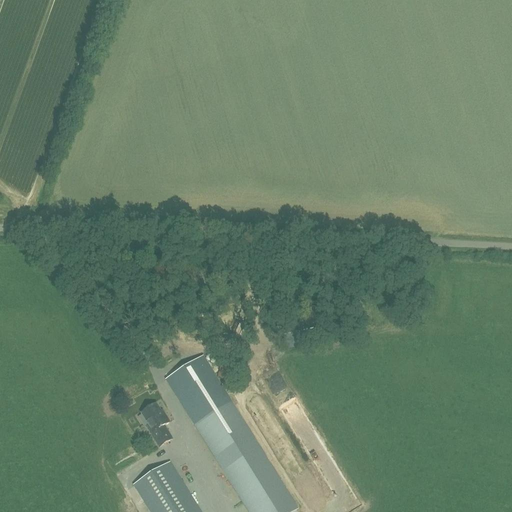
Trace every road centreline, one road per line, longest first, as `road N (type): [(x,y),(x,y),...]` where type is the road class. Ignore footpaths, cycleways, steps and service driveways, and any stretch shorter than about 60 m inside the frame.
road 1 (unclassified): [(511,246),(209,228),(0,227)]
road 2 (track): [(27,210),(105,0)]
